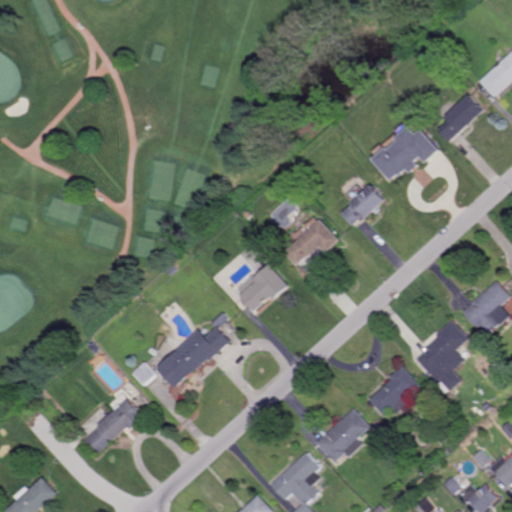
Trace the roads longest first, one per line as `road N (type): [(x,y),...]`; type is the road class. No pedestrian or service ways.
road 1 (residential): [(148,511),(511,182)]
road 2 (residential): [(36,417),(95,481),(145,511)]
